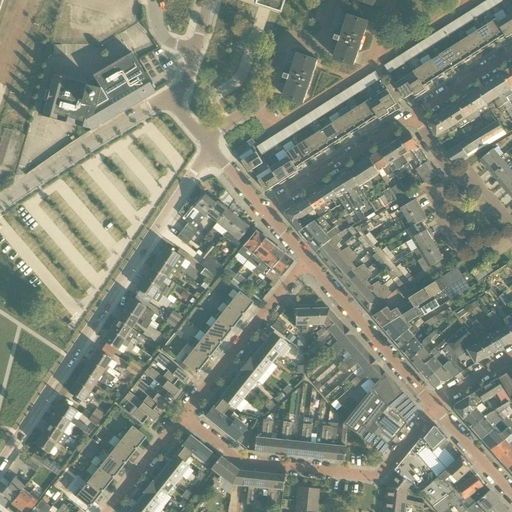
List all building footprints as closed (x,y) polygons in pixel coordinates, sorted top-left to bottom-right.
[(255,0),(255,4),(280,12),(283,0),(255,0)] [(481,16),(485,13),(480,5),(476,7),(481,16)] [(477,18),(481,16),(476,7),(472,10),(477,18)] [(369,22),(350,15),(344,33),(337,31),(334,32),(332,38),(341,41),(336,59),(354,65),(359,50),(358,50),(360,43),(362,44),(362,43),(361,43),(363,36),(364,36),(369,22)] [(463,27),(467,25),(462,16),(458,19),(463,27)] [(511,23),(508,16),(498,22),(507,36),(506,36),(507,38),(511,35),(511,37),(511,23)] [(459,30),(463,27),(458,19),(453,21),(459,30)] [(498,22),(496,19),(487,25),(497,40),(500,38),(501,40),(506,36),(507,36),(498,22)] [(498,41),(497,40),(487,25),(478,30),(488,46),(491,44),(492,45),(498,41)] [(445,39),(449,36),(443,28),(440,30),(445,39)] [(441,42),(445,39),(440,30),(435,33),(441,42)] [(489,47),(488,46),(478,30),(469,36),(479,51),(481,50),(483,51),(489,47)] [(480,53),(479,51),(469,36),(460,42),(469,57),(472,55),(473,57),(480,53)] [(427,50),(430,48),(425,39),(421,42),(427,50)] [(422,53),(427,50),(421,42),(417,45),(422,53)] [(471,59),(469,57),(460,42),(451,48),(460,63),(463,61),(464,63),(471,59)] [(62,45),(53,45),(53,55),(62,55),(62,45)] [(461,65),(460,63),(451,48),(442,54),(451,69),(454,67),(455,69),(461,65)] [(408,62),(412,59),(407,51),(403,54),(408,62)] [(90,128),(91,130),(155,93),(141,68),(131,52),(93,75),(100,87),(99,88),(86,85),(86,83),(53,75),(53,76),(49,91),(46,90),(44,100),(46,101),(42,115),(42,116),(56,120),(89,128),(90,128)] [(318,60),(299,54),(293,72),(286,69),(284,71),(282,76),(291,79),(285,97),(303,103),(318,60)] [(404,65),(408,62),(403,54),(399,56),(404,65)] [(452,70),(451,69),(442,54),(433,59),(442,74),(445,73),(446,74),(452,70)] [(443,76),(442,74),(433,59),(423,65),(433,80),(436,78),(437,80),(443,76)] [(384,65),(388,72),(393,69),(389,63),(384,65)] [(434,82),(433,80),(423,65),(414,71),(416,75),(424,86),(427,84),(428,86),(434,82)] [(397,77),(402,73),(399,68),(393,71),(397,77)] [(511,68),(503,73),(511,87),(511,89),(511,90),(511,68)] [(376,71),(371,74),(376,80),(380,78),(376,71)] [(511,105),(507,97),(511,93),(511,90),(511,89),(511,87),(503,73),(489,82),(507,110),(511,117),(511,105)] [(427,91),(424,86),(416,75),(407,80),(417,95),(420,93),(421,95),(427,91)] [(417,95),(407,80),(406,77),(396,84),(405,99),(409,96),(412,101),(418,97),(417,95)] [(357,83),(361,89),(366,87),(361,80),(357,83)] [(495,99),(497,104),(503,113),(507,110),(489,82),(478,89),(487,104),(495,99)] [(357,92),(361,89),(357,83),(353,85),(357,92)] [(393,106),(397,104),(387,89),(378,95),(379,98),(389,113),(390,115),(396,111),(393,106)] [(480,115),(490,108),(487,104),(478,89),(478,90),(472,94),(471,93),(468,95),(480,115)] [(339,94),(343,101),(347,98),(343,92),(339,94)] [(480,115),(468,95),(464,98),(458,102),(470,122),(480,115)] [(386,115),(389,113),(379,98),(371,104),(378,115),(381,120),(387,117),(386,115)] [(378,115),(371,104),(369,100),(359,106),(368,121),(370,123),(376,119),(375,117),(378,115)] [(460,128),(470,122),(458,102),(452,107),(451,106),(447,108),(459,127),(460,128)] [(320,106),(325,113),(329,110),(325,103),(320,106)] [(366,123),(368,121),(359,106),(350,112),(359,127),(361,129),(367,125),(366,123)] [(459,127),(447,108),(444,111),(438,115),(437,115),(452,138),(457,146),(461,144),(457,137),(458,137),(454,130),(459,127)] [(357,129),(359,127),(350,112),(341,118),(350,133),(351,135),(358,131),(357,129)] [(302,118),(306,125),(311,122),(307,115),(302,118)] [(442,145),(452,138),(437,115),(433,117),(434,118),(429,121),(429,124),(435,133),(442,145)] [(347,135),(350,133),(341,118),(332,124),(341,139),(342,141),(349,137),(347,135)] [(506,134),(498,120),(492,124),(488,127),(482,131),(477,133),(461,144),(457,146),(447,152),(455,165),(468,157),(506,134)] [(338,141),(341,139),(332,124),(322,130),(332,145),(333,146),(339,142),(338,141)] [(284,129),(288,136),(293,133),(288,126),(284,129)] [(329,147),(332,145),(322,130),(313,135),(323,150),(324,152),(330,148),(329,147)] [(412,150),(419,160),(415,163),(419,168),(429,162),(417,142),(411,134),(408,133),(400,139),(408,152),(412,150)] [(320,152),(323,150),(313,135),(304,141),(314,156),(315,158),(321,154),(320,152)] [(266,141),(270,148),(275,145),(270,138),(266,141)] [(413,160),(408,152),(400,139),(390,145),(404,166),(406,170),(408,172),(413,169),(409,163),(413,160)] [(311,158),(314,156),(304,141),(295,147),(305,162),(306,164),(312,160),(311,158)] [(396,176),(406,170),(404,166),(390,145),(380,151),(389,165),(396,176)] [(302,164),(305,162),(295,147),(286,153),(288,156),(289,156),(297,169),(298,169),(303,166),(302,164)] [(488,168),(501,157),(494,149),(481,160),(488,168)] [(396,176),(389,165),(380,151),(370,158),(379,172),(383,178),(386,183),(391,181),(390,180),(396,176)] [(249,172),(252,170),(264,163),(257,152),(242,161),(249,172)] [(299,171),(298,169),(297,169),(289,156),(288,156),(279,162),(289,177),(290,179),(296,175),(295,173),(299,171)] [(495,177),(508,166),(501,157),(488,168),(495,177)] [(373,184),(383,178),(379,172),(370,158),(350,171),(364,194),(375,187),(373,184)] [(286,179),(289,177),(279,162),(270,168),(273,172),(280,183),(281,185),(287,181),(286,179)] [(417,169),(425,183),(438,175),(429,162),(419,168),(417,169)] [(502,185),(511,176),(511,170),(508,166),(495,177),(502,185)] [(366,218),(376,212),(369,200),(364,194),(350,171),(339,177),(362,212),(366,218)] [(266,192),(280,183),(273,172),(259,180),(266,192)] [(509,193),(511,190),(511,176),(502,185),(509,193)] [(358,215),(362,212),(339,177),(329,184),(337,195),(346,209),(348,213),(349,215),(355,211),(358,215)] [(401,183),(394,187),(400,198),(407,193),(401,183)] [(333,198),(337,195),(329,184),(319,191),(331,210),(338,206),(333,198)] [(394,195),(390,189),(389,188),(383,192),(385,195),(381,197),(379,194),(373,197),(369,200),(376,212),(385,206),(386,205),(397,199),(394,195)] [(331,210),(319,191),(308,198),(315,209),(319,215),(330,208),(331,210)] [(206,215),(215,203),(205,195),(201,200),(200,199),(194,208),(199,212),(193,220),(198,225),(206,215)] [(304,216),(315,209),(308,198),(297,205),(304,216)] [(407,217),(421,209),(416,199),(401,208),(407,217)] [(217,223),(227,210),(217,201),(215,203),(206,215),(217,223)] [(286,215),(301,232),(310,225),(309,224),(304,216),(297,205),(286,211),(286,215)] [(422,221),(422,222),(427,218),(421,209),(407,217),(412,226),(412,227),(422,221)] [(227,232),(238,218),(227,210),(217,223),(227,232)] [(358,215),(357,215),(358,215),(358,216),(361,221),(366,218),(362,212),(358,215)] [(354,222),(349,215),(348,213),(344,216),(349,225),(354,222)] [(315,220),(309,224),(310,225),(301,232),(309,242),(327,225),(329,225),(322,216),(317,219),(315,221),(315,220)] [(227,232),(238,240),(249,227),(238,218),(227,232)] [(427,231),(422,222),(422,221),(412,227),(412,226),(407,230),(413,239),(427,231)] [(370,227),(367,222),(360,226),(364,231),(370,227)] [(194,235),(198,230),(188,223),(184,227),(194,235)] [(341,233),(335,226),(332,228),(329,225),(327,225),(309,242),(317,251),(330,239),(338,234),(341,233)] [(191,240),(194,235),(184,227),(181,232),(191,240)] [(357,233),(352,227),(348,229),(354,236),(357,233)] [(247,261),(264,239),(255,231),(237,253),(247,261)] [(414,251),(433,240),(427,231),(413,239),(409,241),(414,251)] [(186,245),(191,240),(181,232),(177,237),(186,245)] [(325,260),(339,248),(337,245),(338,244),(342,239),(338,234),(330,239),(317,251),(325,260)] [(504,253),(511,248),(511,242),(507,235),(490,245),(498,257),(504,254),(504,253)] [(363,245),(367,242),(362,236),(358,239),(363,245)] [(256,268),(274,247),(264,239),(247,261),(256,268)] [(424,258),(438,249),(433,240),(414,251),(417,255),(421,253),(424,258)] [(210,245),(203,254),(198,250),(196,253),(204,259),(214,247),(210,245)] [(184,259),(165,247),(158,258),(172,267),(177,270),(183,274),(186,269),(180,266),(184,259)] [(266,276),(283,254),(274,247),(256,268),(253,272),(257,276),(261,279),(262,280),(266,276)] [(334,271),(354,253),(349,247),(344,250),(342,251),(339,248),(325,260),(334,271)] [(424,258),(424,259),(429,267),(444,259),(438,249),(424,258)] [(397,260),(390,252),(387,255),(391,260),(393,263),(397,260)] [(340,278),(355,266),(352,263),(353,261),(357,256),(354,253),(334,271),(340,278)] [(266,276),(272,281),(269,285),(272,288),(293,262),(283,254),(266,276)] [(209,255),(201,265),(205,269),(215,277),(223,266),(209,255)] [(169,272),(172,267),(158,258),(151,268),(167,278),(170,273),(169,272)] [(397,267),(401,271),(405,269),(397,260),(393,263),(397,267)] [(489,263),(473,273),(478,282),(495,272),(489,263)] [(348,286),(368,269),(364,264),(358,267),(357,269),(355,266),(340,278),(348,286)] [(167,278),(151,268),(144,279),(169,295),(169,294),(172,290),(167,287),(171,281),(167,278)] [(467,272),(462,275),(458,268),(410,298),(412,302),(399,310),(396,309),(391,312),(388,307),(374,316),(383,328),(463,278),(464,278),(469,275),(467,272)] [(215,277),(205,269),(201,274),(211,282),(215,277)] [(355,295),(369,283),(367,280),(368,279),(372,274),(368,269),(348,286),(355,295)] [(180,278),(183,274),(177,270),(174,274),(180,278)] [(400,287),(403,284),(396,275),(392,278),(400,287)] [(423,317),(440,306),(458,296),(469,288),(467,285),(463,278),(383,328),(395,341),(408,329),(423,317)] [(173,297),(169,294),(169,295),(144,279),(138,289),(151,298),(157,302),(161,296),(170,301),(173,297)] [(228,285),(238,293),(233,299),(231,297),(225,304),(227,306),(228,306),(234,311),(234,310),(242,316),(253,302),(248,299),(251,295),(233,279),(228,285)] [(362,303),(383,286),(379,281),(373,285),(372,286),(369,283),(355,295),(362,303)] [(410,294),(411,293),(403,284),(397,290),(399,292),(402,295),(403,297),(406,295),(406,296),(407,296),(410,294)] [(370,313),(371,312),(392,294),(384,285),(383,286),(362,303),(370,313)] [(152,321),(141,314),(145,308),(131,299),(124,309),(138,318),(143,322),(149,326),(152,321)] [(469,306),(472,310),(480,306),(477,301),(469,306)] [(231,331),(242,316),(234,310),(234,311),(228,306),(227,306),(222,313),(219,312),(214,318),(216,320),(223,325),(223,324),(231,331)] [(511,315),(507,307),(506,307),(502,310),(508,317),(507,317),(504,319),(507,325),(511,333),(511,314),(511,315)] [(307,325),(318,325),(318,308),(309,309),(307,309),(307,325)] [(318,337),(318,336),(338,319),(329,308),(318,308),(318,325),(323,325),(324,326),(318,331),(315,334),(318,337)] [(450,308),(441,313),(444,318),(453,313),(450,308)] [(466,308),(458,314),(461,318),(469,312),(466,308)] [(131,329),(138,318),(124,309),(117,319),(131,329)] [(307,325),(307,309),(305,309),(295,309),(296,326),(301,325),(302,334),(307,333),(307,325)] [(169,316),(178,322),(181,317),(173,311),(169,316)] [(503,328),(493,311),(488,315),(491,319),(490,319),(495,325),(506,345),(511,341),(511,333),(507,325),(503,328)] [(174,327),(178,322),(169,316),(166,321),(174,327)] [(416,338),(429,327),(439,321),(435,316),(425,323),(413,333),(413,335),(408,329),(395,341),(402,350),(416,338)] [(124,339),(131,329),(117,319),(110,330),(124,339)] [(333,337),(345,327),(338,319),(318,336),(318,337),(314,340),(317,344),(330,333),(333,337)] [(498,351),(506,345),(495,325),(490,319),(486,322),(490,328),(486,331),(498,351)] [(69,320),(66,322),(72,329),(75,326),(69,320)] [(219,345),(231,331),(223,324),(223,325),(216,320),(211,327),(208,326),(203,333),(205,334),(219,345)] [(286,329),(284,327),(276,321),(272,326),(282,334),(286,329)] [(146,330),(149,326),(143,322),(140,326),(146,330)] [(480,325),(476,327),(475,326),(471,329),(477,337),(480,342),(488,356),(498,351),(486,331),(485,331),(481,324),(480,325)] [(327,356),(352,334),(346,327),(345,327),(333,337),(337,341),(324,352),(327,356)] [(455,353),(473,337),(464,327),(448,341),(439,349),(441,351),(435,356),(419,370),(428,380),(457,355),(455,353)] [(106,343),(103,347),(114,355),(117,350),(123,354),(127,347),(135,353),(138,348),(129,342),(124,339),(110,330),(103,341),(106,343)] [(411,360),(424,348),(440,335),(436,330),(424,340),(423,342),(421,344),(416,338),(402,350),(411,360)] [(265,342),(278,353),(286,344),(272,333),(265,342)] [(208,359),(219,345),(205,334),(199,341),(197,340),(192,347),(194,348),(208,359)] [(346,352),(358,342),(352,335),(352,334),(327,356),(330,359),(343,348),(346,352)] [(480,342),(477,344),(473,337),(455,353),(457,355),(458,358),(469,351),(476,364),(488,356),(480,342)] [(129,342),(138,348),(141,344),(132,338),(129,342)] [(439,349),(448,341),(446,338),(432,351),(432,352),(430,354),(424,348),(411,360),(419,370),(435,356),(441,351),(439,349)] [(271,362),(278,353),(265,342),(258,351),(271,362)] [(340,370),(364,349),(358,342),(346,352),(350,356),(337,367),(340,370)] [(111,359),(114,355),(103,347),(100,352),(97,350),(90,361),(115,377),(117,379),(120,374),(113,369),(117,363),(111,359)] [(180,361),(187,366),(197,374),(198,373),(208,359),(194,348),(188,356),(186,354),(180,361)] [(359,367),(371,357),(364,349),(340,370),(343,374),(356,363),(359,367)] [(250,360),(264,371),(271,362),(258,351),(251,360),(250,360)] [(163,377),(173,386),(178,379),(184,384),(189,378),(159,354),(155,360),(168,371),(163,377)] [(465,370),(458,358),(457,355),(428,380),(434,387),(437,387),(465,370)] [(353,385),(378,364),(371,357),(359,367),(363,370),(350,382),(353,385)] [(129,365),(140,371),(143,366),(133,359),(129,365)] [(243,370),(256,381),(264,371),(250,360),(251,360),(250,359),(242,369),(243,370)] [(115,377),(90,361),(83,371),(97,381),(103,384),(103,383),(107,379),(110,381),(110,380),(112,381),(115,377)] [(372,382),(384,372),(378,365),(378,364),(353,385),(356,389),(369,378),(372,382)] [(136,377),(140,371),(129,365),(126,370),(136,377)] [(153,390),(163,398),(168,392),(174,396),(179,390),(173,386),(163,377),(149,366),(144,373),(158,383),(153,390)] [(511,369),(498,378),(510,397),(511,395),(511,369)] [(243,370),(236,379),(249,390),(256,381),(243,370)] [(83,371),(76,382),(90,391),(97,381),(83,371)] [(343,424),(381,454),(413,416),(410,413),(416,408),(384,372),(343,424)] [(143,402),(153,411),(158,404),(164,409),(169,403),(163,398),(153,390),(139,379),(134,385),(148,396),(143,402)] [(229,388),(242,399),(249,390),(236,379),(229,388)] [(496,393),(503,389),(496,379),(476,392),(482,402),(496,393)] [(88,405),(93,399),(98,402),(101,398),(95,394),(90,391),(76,382),(69,392),(83,401),(83,402),(88,405)] [(229,388),(225,392),(222,396),(231,404),(231,405),(235,408),(242,399),(229,388)] [(98,389),(95,394),(101,398),(104,393),(98,389)] [(496,393),(503,404),(508,401),(509,400),(503,389),(496,393)] [(132,416),(141,424),(142,424),(148,417),(154,422),(159,416),(153,411),(143,402),(129,392),(124,398),(138,409),(132,416)] [(475,407),(477,406),(481,403),(482,402),(476,392),(468,396),(455,405),(453,409),(462,419),(475,407)] [(213,407),(208,413),(212,417),(214,414),(219,418),(222,414),(223,415),(231,405),(231,404),(222,396),(213,407)] [(498,414),(509,406),(510,407),(511,406),(508,401),(503,404),(493,410),(485,416),(471,428),(480,439),(493,427),(494,427),(498,423),(503,419),(498,414)] [(77,411),(63,402),(56,412),(69,421),(75,425),(81,429),(86,432),(89,428),(77,420),(82,414),(77,411)] [(480,413),(475,407),(462,419),(471,428),(485,416),(493,410),(490,405),(485,408),(480,413)] [(92,413),(101,419),(104,414),(101,412),(97,408),(96,408),(92,413)] [(63,432),(69,421),(56,412),(49,423),(63,432)] [(97,425),(101,419),(92,413),(89,419),(97,425)] [(212,417),(209,420),(226,433),(233,423),(223,415),(222,414),(219,418),(214,414),(212,417)] [(511,424),(511,423),(506,417),(506,416),(503,419),(498,423),(494,427),(493,427),(480,439),(490,449),(504,439),(511,434),(510,434),(511,432),(511,431),(508,428),(511,424)] [(242,431),(247,435),(249,432),(245,428),(246,427),(236,419),(233,423),(226,433),(235,440),(237,437),(240,434),(242,431)] [(264,453),(268,420),(263,419),(261,438),(256,437),(254,452),(264,453)] [(271,438),(272,427),(273,420),(268,420),(264,453),(274,454),(276,439),(271,438)] [(284,455),(288,422),(283,422),(281,439),(276,439),(274,454),(284,455)] [(291,440),(293,423),(288,422),(284,455),(294,456),(296,441),(291,440)] [(56,442),(63,432),(49,423),(42,433),(56,442)] [(307,424),(303,424),(301,441),(296,441),(294,456),(304,457),(307,424)] [(310,443),(311,436),(312,425),(307,424),(304,457),(314,458),(315,443),(310,443)] [(432,452),(446,440),(447,438),(435,424),(432,424),(410,450),(414,455),(416,453),(417,454),(426,446),(431,452),(432,452)] [(134,451),(145,436),(132,426),(126,434),(124,432),(118,439),(120,440),(134,451)] [(324,459),(327,426),(323,426),(321,438),(316,437),(315,443),(314,458),(324,459)] [(337,428),(332,427),(332,426),(327,426),(324,459),(334,460),(335,445),(336,445),(337,428)] [(49,453),(56,442),(42,433),(35,444),(49,453)] [(344,461),(347,434),(342,433),(341,446),(336,445),(335,445),(334,460),(344,461)] [(511,447),(511,435),(511,434),(504,439),(490,449),(499,459),(511,447)] [(192,442),(188,439),(182,445),(183,446),(174,456),(184,464),(184,463),(192,453),(195,449),(191,446),(193,443),(192,442)] [(213,460),(216,457),(211,453),(211,452),(194,439),(192,442),(193,443),(191,446),(195,449),(192,453),(203,462),(208,456),(213,460)] [(123,465),(134,451),(120,440),(115,448),(112,446),(107,453),(109,454),(123,465)] [(64,454),(67,449),(60,445),(58,450),(64,454)] [(511,447),(499,459),(506,468),(511,462),(511,447)] [(30,459),(40,466),(44,460),(34,453),(30,459)] [(112,479),(123,465),(109,454),(103,462),(101,460),(96,467),(98,468),(112,479)] [(174,456),(170,461),(167,465),(180,476),(188,467),(184,463),(184,464),(174,456)] [(210,468),(218,475),(228,462),(220,456),(220,457),(218,459),(218,458),(218,459),(210,468)] [(460,485),(474,475),(470,468),(460,456),(438,477),(420,492),(433,506),(460,485)] [(36,472),(40,466),(30,459),(26,465),(36,472)] [(42,465),(57,475),(61,470),(46,460),(42,465)] [(232,485),(239,470),(232,464),(228,462),(218,475),(229,483),(232,485)] [(167,465),(163,470),(160,474),(173,485),(180,476),(167,465)] [(101,494),(112,479),(98,468),(92,476),(90,474),(85,481),(87,483),(101,494)] [(232,485),(242,486),(248,487),(246,504),(251,504),(254,472),(244,471),(239,470),(232,485)] [(262,488),(264,473),(254,472),(251,504),(255,505),(257,488),(262,488)] [(271,507),(274,474),(264,473),(262,488),(268,489),(266,506),(271,507)] [(386,487),(407,490),(407,489),(411,485),(397,473),(386,487)] [(156,479),(153,483),(166,494),(173,485),(160,474),(156,479)] [(283,491),(283,485),(284,475),(274,474),(271,507),(275,507),(276,502),(278,490),(283,491)] [(457,511),(454,506),(482,486),(474,475),(460,485),(433,506),(437,511),(457,511)] [(12,502),(25,486),(15,478),(2,494),(2,495),(3,494),(12,502),(11,502),(12,502)] [(25,486),(12,502),(12,503),(13,504),(12,505),(16,508),(17,507),(21,511),(23,508),(28,511),(40,498),(32,491),(35,487),(29,482),(25,486)] [(153,483),(152,482),(144,492),(145,493),(145,492),(159,503),(166,494),(153,483)] [(90,508),(101,494),(87,483),(81,490),(79,488),(73,496),(90,508)] [(56,490),(51,487),(46,494),(51,497),(56,490)] [(296,500),(318,502),(319,489),(298,487),(296,500)] [(406,500),(407,490),(386,487),(385,500),(405,502),(405,504),(412,506),(413,501),(406,500)] [(486,511),(499,501),(490,490),(469,508),(465,511),(486,511)] [(145,492),(145,493),(144,494),(138,502),(151,511),(159,503),(145,492)] [(41,499),(30,511),(47,511),(49,510),(51,508),(41,499)] [(187,503),(182,499),(179,503),(184,507),(187,503)] [(295,511),(316,511),(318,502),(296,500),(295,511)] [(383,511),(404,511),(405,504),(405,502),(385,500),(384,508),(383,511)] [(508,511),(509,511),(499,501),(486,511),(508,511)] [(151,511),(138,502),(136,503),(135,505),(131,511),(132,511),(151,511)]
